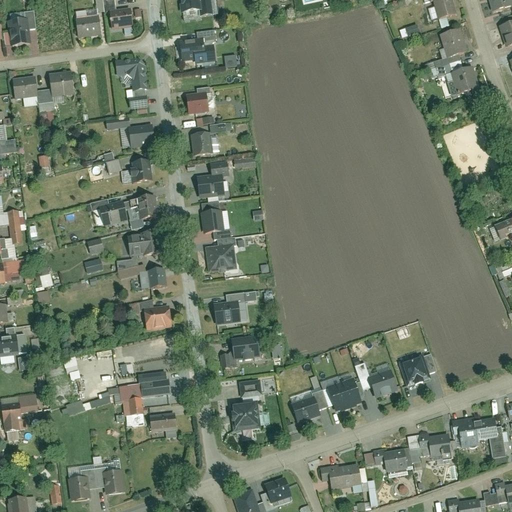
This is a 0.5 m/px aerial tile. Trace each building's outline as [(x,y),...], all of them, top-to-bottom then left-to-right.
[(180,0),(182,15),(202,13),(202,18),(219,16),(217,0),(180,0)] [(453,0),(433,0),(440,19),(459,15),(453,0)] [(511,0),(489,0),(494,14),(511,8),(511,0)] [(134,28),(131,11),(110,15),(113,32),(134,28)] [(22,22),(9,24),(12,49),(33,46),(31,32),(38,31),(35,13),(21,15),(22,22)] [(102,38),(99,19),(77,21),(79,40),(102,38)] [(511,22),(501,26),(507,48),(511,46),(511,22)] [(399,31),(402,39),(419,33),(416,25),(399,31)] [(462,29),(442,35),(449,58),(469,52),(462,29)] [(205,40),(181,43),(183,63),(207,60),(205,40)] [(224,68),(236,67),(236,56),(223,57),(224,68)] [(137,61),(116,64),(118,79),(127,78),(133,83),(134,94),(150,92),(147,67),(137,61)] [(474,67),(452,73),(457,94),(481,89),(474,67)] [(74,95),(71,75),(50,78),(52,97),(74,95)] [(15,100),(37,97),(35,79),(13,82),(15,100)] [(208,95),(188,97),(190,115),(210,113),(208,95)] [(129,127),(128,118),(104,122),(106,131),(129,127)] [(210,133),(225,132),(225,124),(209,125),(210,133)] [(155,148),(153,128),(129,130),(131,151),(155,148)] [(212,135),(191,137),(194,159),(214,157),(212,135)] [(49,167),(48,156),(39,157),(40,168),(49,167)] [(234,160),(234,169),(255,167),(254,158),(234,160)] [(0,184),(4,184),(3,181),(13,180),(10,160),(0,162),(1,171),(0,171),(0,184)] [(119,161),(106,162),(107,173),(120,172),(119,161)] [(153,184),(151,164),(132,165),(134,186),(153,184)] [(212,177),(198,178),(201,200),(227,197),(225,179),(230,178),(229,164),(211,166),(212,177)] [(158,196),(138,198),(141,223),(161,219),(158,196)] [(124,201),(99,207),(105,230),(130,222),(124,201)] [(222,209),(202,213),(205,234),(225,232),(222,209)] [(26,231),(23,211),(10,213),(15,246),(23,244),(21,231),(26,231)] [(262,212),(252,212),(253,221),(262,220),(262,212)] [(511,219),(496,226),(501,241),(511,236),(511,219)] [(158,232),(143,234),(146,257),(162,257),(158,232)] [(85,243),(88,255),(103,253),(100,240),(85,243)] [(235,241),(206,245),(210,274),(239,270),(235,241)] [(84,262),(86,273),(102,271),(101,260),(84,262)] [(166,268),(149,270),(151,288),(168,286),(166,268)] [(39,277),(41,289),(52,287),(50,275),(39,277)] [(38,305),(49,304),(48,292),(36,293),(38,305)] [(238,302),(214,305),(217,327),(242,324),(238,302)] [(0,325),(10,324),(7,305),(0,305),(0,325)] [(170,306),(145,308),(147,330),(172,327),(170,306)] [(257,332),(232,335),(236,362),(262,358),(257,332)] [(0,337),(0,356),(21,353),(17,335),(0,337)] [(271,346),(272,360),(281,359),(280,345),(271,346)] [(35,370),(34,357),(17,358),(18,371),(35,370)] [(425,357),(401,365),(408,387),(432,379),(425,357)] [(64,360),(69,381),(79,379),(74,358),(64,360)] [(117,367),(118,375),(132,374),(132,365),(117,367)] [(392,370),(369,378),(377,400),(399,392),(392,370)] [(140,399),(172,395),(170,377),(139,380),(140,399)] [(355,378),(343,382),(352,408),(364,405),(355,378)] [(259,380),(238,383),(240,399),(261,396),(259,380)] [(343,382),(328,388),(337,412),(352,408),(343,382)] [(0,399),(6,433),(31,430),(29,419),(22,420),(22,412),(39,412),(37,396),(0,399)] [(317,397),(292,404),(299,425),(323,416),(317,397)] [(263,429),(258,401),(231,405),(236,433),(263,429)] [(178,429),(176,414),(149,417),(152,433),(178,429)] [(474,419),(452,422),(454,438),(460,437),(462,451),(481,448),(480,443),(490,441),(493,461),(506,459),(502,429),(496,429),(495,420),(474,422),(474,419)] [(451,458),(449,437),(429,439),(429,435),(408,438),(410,459),(431,457),(431,460),(451,458)] [(407,472),(404,452),(385,455),(385,451),(374,453),(374,455),(365,456),(367,468),(375,467),(386,466),(387,474),(407,472)] [(361,488),(359,467),(339,470),(339,466),(321,468),(322,483),(331,482),(332,491),(361,488)] [(124,471),(104,473),(107,496),(126,493),(124,471)] [(92,499),(89,477),(69,480),(72,502),(92,499)] [(292,498),(285,479),(266,486),(273,505),(292,498)] [(367,482),(369,508),(376,507),(374,482),(367,482)] [(511,484),(506,486),(505,482),(497,483),(500,504),(509,502),(510,505),(511,504),(511,484)] [(51,504),(61,503),(60,486),(50,487),(51,504)] [(259,511),(253,491),(234,497),(238,511),(259,511)] [(11,511),(37,511),(36,496),(10,502),(11,511)] [(482,511),(480,499),(460,502),(459,499),(449,500),(450,511),(482,511)] [(204,511),(202,501),(179,508),(180,511),(204,511)]
